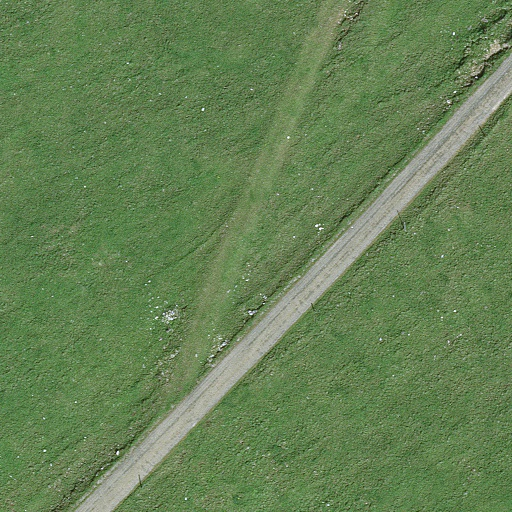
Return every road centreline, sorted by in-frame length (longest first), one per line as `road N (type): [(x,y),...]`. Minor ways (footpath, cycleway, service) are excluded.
road 1 (unclassified): [(95,511),(511,69)]
road 2 (track): [(346,0),(165,440)]
